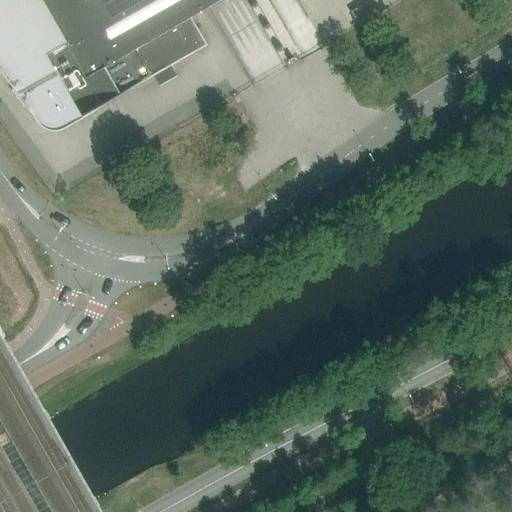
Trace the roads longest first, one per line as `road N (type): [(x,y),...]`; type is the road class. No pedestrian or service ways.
road 1 (tertiary): [(164,511),(511,323)]
road 2 (tertiary): [(249,232),(383,130),(511,54)]
road 3 (tertiary): [(249,232),(147,247),(103,239)]
road 4 (tertiary): [(111,270),(202,261),(249,232)]
road 5 (tertiary): [(31,357),(77,330),(111,270)]
